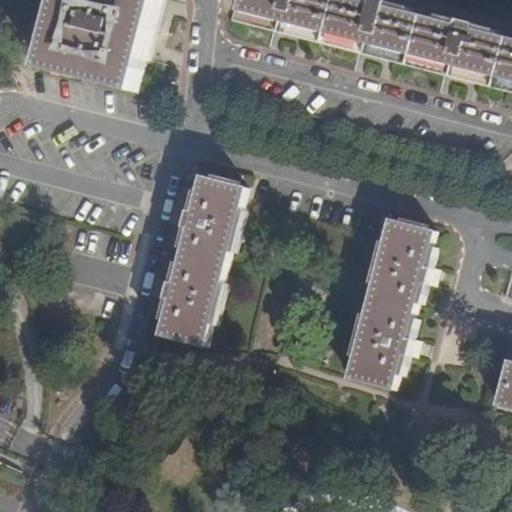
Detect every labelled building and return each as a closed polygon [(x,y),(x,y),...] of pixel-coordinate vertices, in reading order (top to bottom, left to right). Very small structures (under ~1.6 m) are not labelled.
[(140,95),(165,0),(61,0),(44,70),(140,95)] [(511,92),(511,45),(482,37),(483,31),(466,27),(464,33),(398,16),(399,10),(383,6),(382,12),(337,0),(251,0),(246,24),(511,92)] [(210,349),(252,190),(205,179),(196,214),(188,212),(184,229),(191,231),(178,285),(170,283),(166,298),(170,299),(165,319),(168,320),(167,329),(165,333),(164,337),(210,349)] [(431,269),(440,233),(393,222),(353,381),(399,393),(403,378),(407,379),(412,358),(416,359),(421,342),(413,339),(426,287),(435,289),(439,271),(431,269)] [(511,410),(511,369),(501,408),(511,410)]
